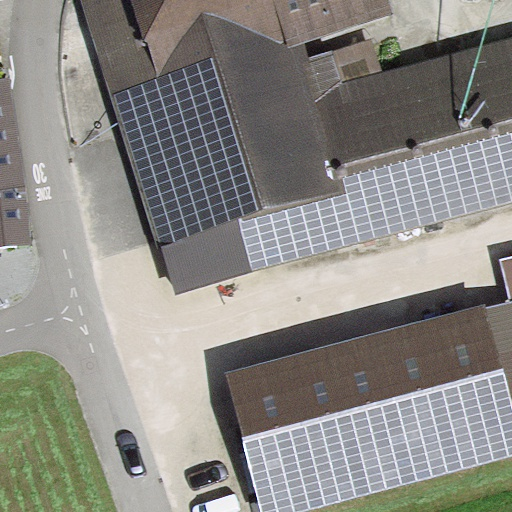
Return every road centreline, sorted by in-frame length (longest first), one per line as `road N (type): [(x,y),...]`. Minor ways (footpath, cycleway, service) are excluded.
road 1 (unknown): [(511,263),(111,399)]
road 2 (residential): [(48,0),(41,44),(50,183),(79,307)]
road 3 (residential): [(79,307),(149,511)]
